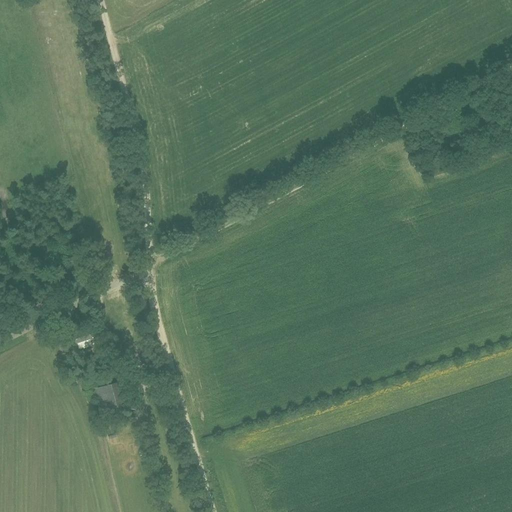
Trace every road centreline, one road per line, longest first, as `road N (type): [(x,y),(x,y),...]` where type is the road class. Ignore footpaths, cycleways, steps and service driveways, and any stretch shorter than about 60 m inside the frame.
road 1 (track): [(151,260),(511,68)]
road 2 (track): [(215,511),(155,308),(151,260)]
road 3 (track): [(149,229),(146,170),(103,0)]
road 4 (unclassified): [(0,344),(151,272)]
